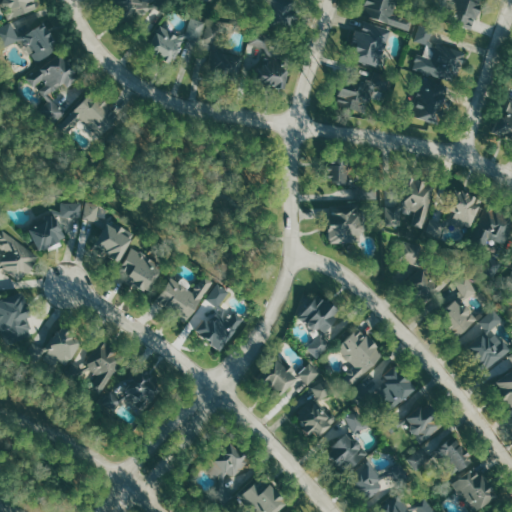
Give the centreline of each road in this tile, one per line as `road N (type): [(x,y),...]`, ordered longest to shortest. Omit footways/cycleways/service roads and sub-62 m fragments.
road 1 (residential): [(511,174),(464,152),(193,105),(147,89),(110,62),(70,0)]
road 2 (residential): [(206,407),(261,338),(282,291),(293,255),(297,124),(335,0)]
road 3 (residential): [(68,287),(244,409),(335,511)]
road 4 (residential): [(293,255),(340,269),(378,304),(511,460)]
road 5 (secondary): [(159,511),(54,433),(0,412)]
road 6 (residential): [(464,152),(511,0)]
